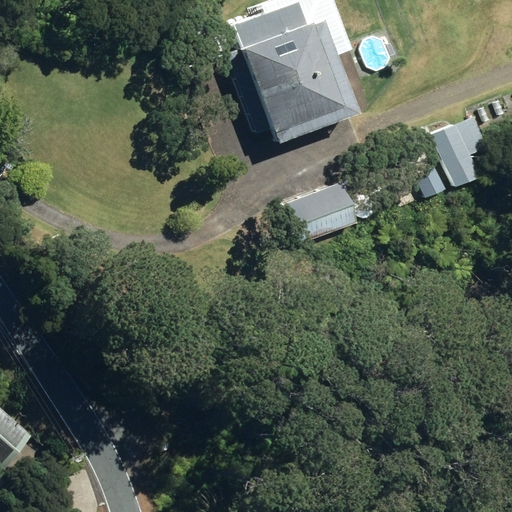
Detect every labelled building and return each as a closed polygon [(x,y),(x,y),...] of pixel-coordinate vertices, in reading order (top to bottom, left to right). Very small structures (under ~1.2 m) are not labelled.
[(258,130),(264,144),(341,112),(304,20),(295,24),(286,1),(223,28),(231,45),(215,52),(250,134),(258,130)] [(425,136),(447,186),(471,176),(461,154),(479,146),(466,117),(425,136)] [(428,166),(406,177),(417,199),(439,188),(428,166)] [(276,205),(288,237),(345,216),(333,184),(276,205)] [(0,466),(17,447),(0,432),(0,466)]
